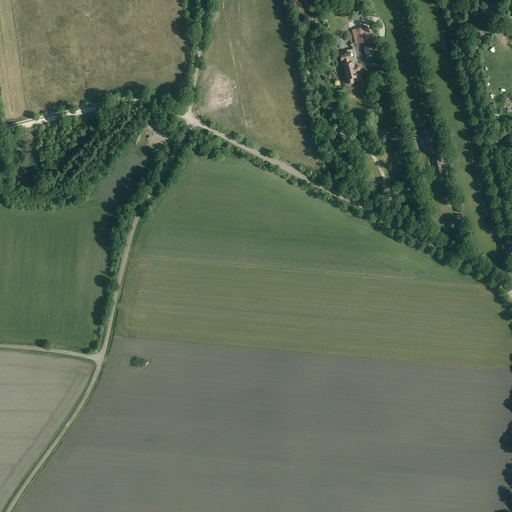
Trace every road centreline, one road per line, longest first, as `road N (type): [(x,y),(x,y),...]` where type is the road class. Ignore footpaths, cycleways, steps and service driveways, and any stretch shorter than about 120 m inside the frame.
road 1 (unclassified): [(511,294),(475,265),(189,117)]
road 2 (track): [(511,255),(449,0)]
road 3 (unclassified): [(101,357),(136,216),(189,117)]
road 4 (track): [(189,117),(136,101),(0,130)]
road 5 (unclassified): [(8,511),(80,406),(101,357)]
